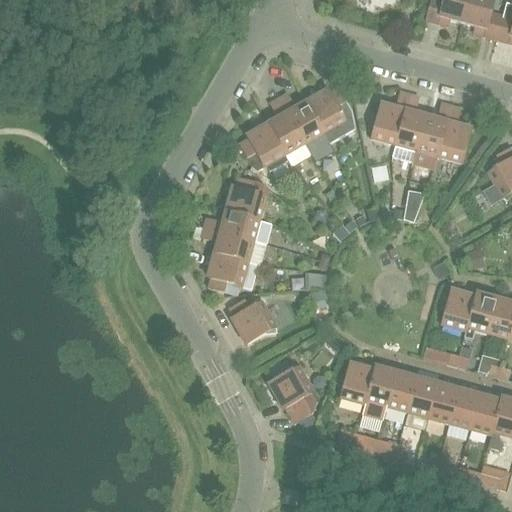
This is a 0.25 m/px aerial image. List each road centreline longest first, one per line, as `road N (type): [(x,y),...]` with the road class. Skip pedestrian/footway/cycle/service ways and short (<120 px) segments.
road 1 (unclassified): [(246,511),(249,438),(153,265),(148,242),(153,216),(264,22)]
road 2 (residential): [(511,95),(264,22)]
